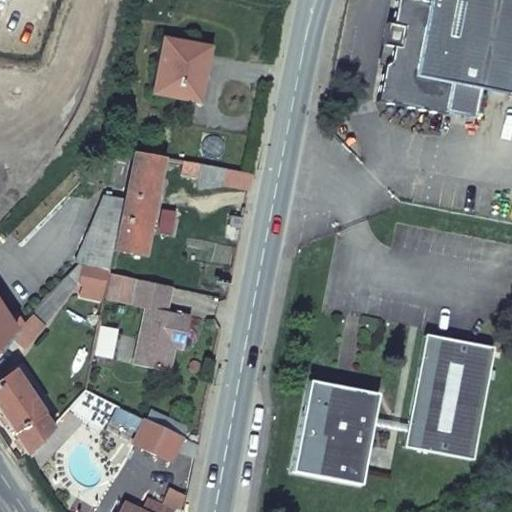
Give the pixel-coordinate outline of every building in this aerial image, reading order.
[(511,97),(511,0),(425,0),(426,2),(416,0),(393,0),(388,25),(384,24),(380,45),(389,46),(387,62),(381,66),(373,104),(409,110),(441,117),(442,113),(469,119),(476,91),(511,97)] [(201,50),(165,42),(156,93),(197,101),(201,81),(196,80),(201,50)] [(376,65),(381,66),(387,62),(389,46),(380,45),(376,65)] [(155,199),(163,157),(136,152),(116,251),(143,257),(155,199)] [(247,190),(250,175),(185,162),(182,175),(198,179),(198,188),(222,186),(247,190)] [(82,263),(108,268),(122,199),(104,196),(77,262),(81,262),(82,263)] [(0,244),(0,246),(5,251),(16,242),(10,235),(0,244)] [(105,286),(107,275),(108,268),(82,263),(79,282),(105,286)] [(136,281),(107,275),(105,286),(103,296),(132,302),(131,307),(146,310),(136,366),(170,373),(175,347),(176,339),(186,340),(190,319),(167,313),(171,288),(136,281)] [(0,350),(22,326),(15,315),(6,319),(0,308),(0,350)] [(423,337),(406,424),(404,432),(401,449),(469,461),(490,349),(423,337)] [(184,350),(186,340),(176,339),(175,347),(184,350)] [(0,382),(0,410),(29,453),(51,429),(14,373),(0,382)] [(361,483),(370,426),(372,418),(376,391),(308,379),(292,471),(361,483)] [(128,443),(133,445),(146,422),(135,416),(127,434),(128,443)] [(404,432),(406,424),(372,418),(370,426),(404,432)] [(146,422),(133,445),(170,464),(175,450),(194,459),(196,446),(146,422)] [(141,510),(124,502),(118,511),(173,511),(147,499),(141,510)]
